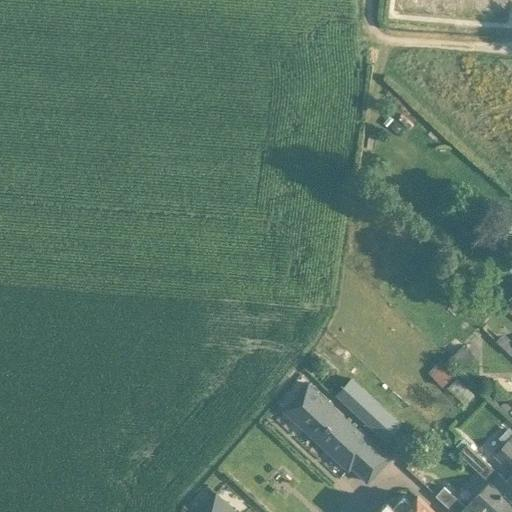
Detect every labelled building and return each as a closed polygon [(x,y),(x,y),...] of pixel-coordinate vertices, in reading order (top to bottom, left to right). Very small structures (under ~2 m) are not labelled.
[(456,371),(443,358),(428,372),(442,385),(456,371)] [(445,389),(463,406),(477,392),(458,375),(445,389)] [(337,395),(385,439),(400,423),(352,379),(337,395)] [(308,383),(283,410),(348,469),(351,466),(367,481),(389,458),(308,383)] [(401,420),(412,409),(392,390),(381,401),(401,420)] [(432,428),(412,409),(401,420),(400,421),(410,431),(405,436),(415,446),(432,428)] [(511,434),(495,453),(505,463),(511,469),(511,475),(507,481),(511,485),(511,434)] [(498,473),(466,443),(458,452),(490,482),(498,473)] [(507,511),(511,507),(511,502),(490,482),(467,507),(445,486),(437,495),(455,511),(507,511)] [(237,511),(216,492),(197,511),(237,511)] [(434,511),(417,496),(402,511),(400,511),(387,500),(375,511),(434,511)]
